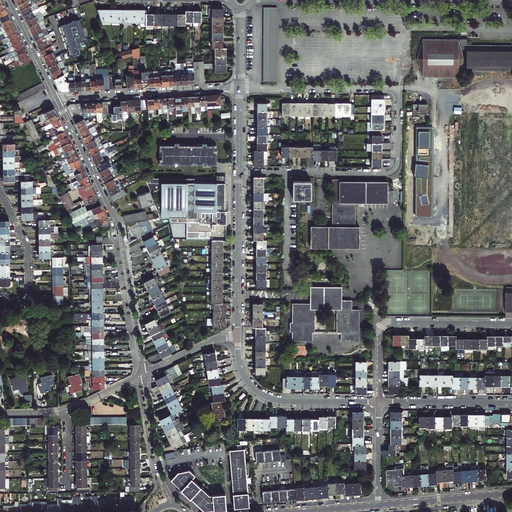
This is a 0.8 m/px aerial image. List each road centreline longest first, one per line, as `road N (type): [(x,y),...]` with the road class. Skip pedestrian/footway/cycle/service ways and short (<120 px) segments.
road 1 (residential): [(142,375),(117,224),(56,99)]
road 2 (residential): [(239,172),(387,173),(397,159),(398,88)]
road 3 (residential): [(379,401),(383,325),(511,324)]
road 4 (residential): [(239,87),(56,99)]
road 5 (residential): [(379,401),(261,394),(239,367),(237,337)]
road 6 (residential): [(237,337),(239,172)]
road 7 (residential): [(239,87),(398,88)]
road 8 (residential): [(0,298),(18,305),(28,292),(27,247),(0,188)]
road 9 (residential): [(176,506),(161,482),(142,375)]
road 10 (tertiary): [(378,506),(511,494)]
road 11 (residential): [(511,403),(379,401)]
